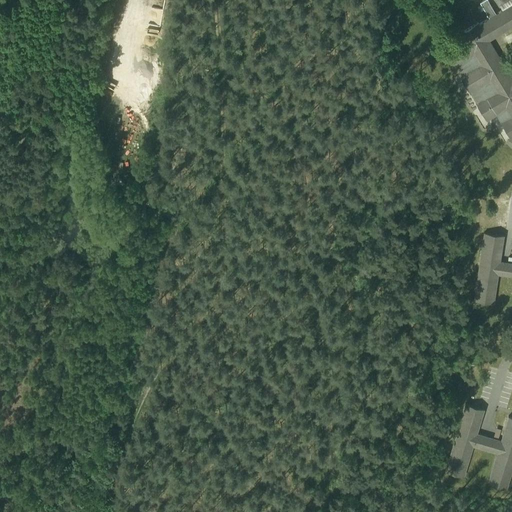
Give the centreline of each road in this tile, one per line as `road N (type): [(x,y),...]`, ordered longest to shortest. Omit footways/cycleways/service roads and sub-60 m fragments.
road 1 (track): [(215,0),(222,77),(214,287),(144,388),(109,511)]
road 2 (track): [(140,0),(112,90),(123,98),(141,85),(130,48)]
